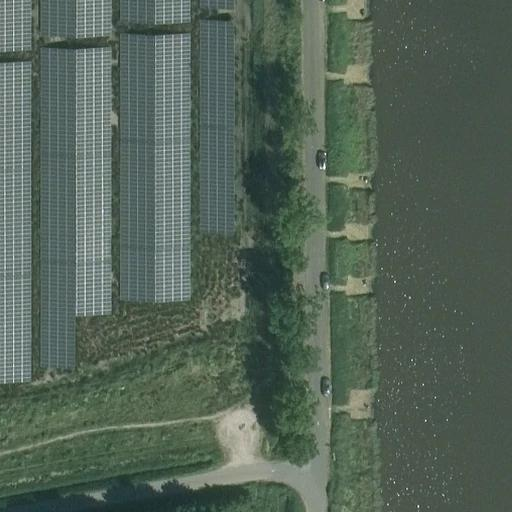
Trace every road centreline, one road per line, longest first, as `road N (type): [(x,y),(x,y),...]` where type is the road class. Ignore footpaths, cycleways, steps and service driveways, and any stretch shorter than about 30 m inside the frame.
road 1 (unclassified): [(315,466),(305,0)]
road 2 (unclassified): [(49,511),(315,466)]
